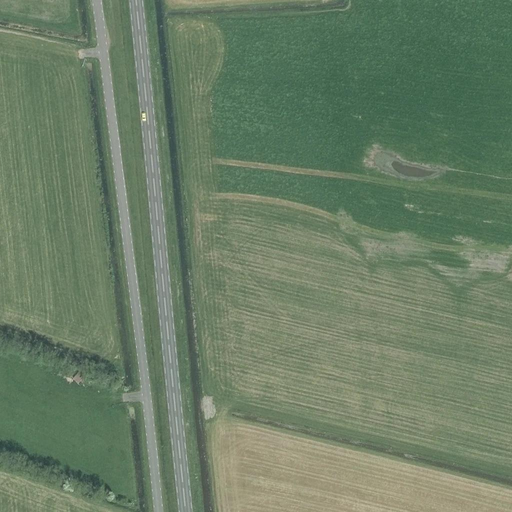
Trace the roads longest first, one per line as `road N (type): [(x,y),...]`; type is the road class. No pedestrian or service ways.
road 1 (unclassified): [(158,511),(95,0)]
road 2 (primary): [(185,511),(135,0)]
